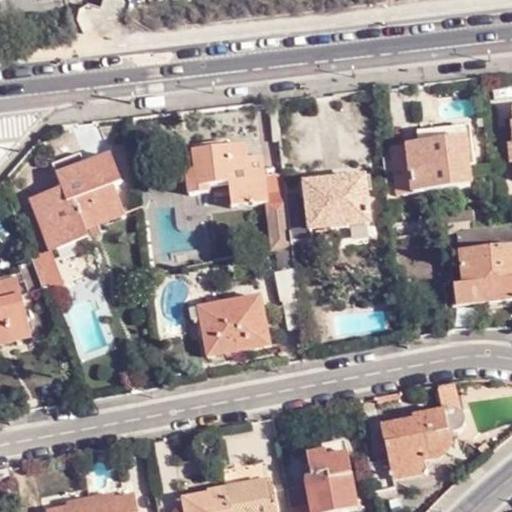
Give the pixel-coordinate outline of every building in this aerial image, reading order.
[(465,140),(472,138),(471,127),(419,133),(419,145),(465,140)] [(476,167),(472,138),(465,140),(468,168),(476,167)] [(468,168),(465,140),(419,145),(409,146),(414,195),(470,188),(468,168)] [(293,244),(289,203),(268,206),(262,159),(246,161),(244,146),(230,148),(229,143),(214,145),(214,150),(194,152),(196,172),(197,181),(189,182),(191,197),(211,194),(209,188),(231,185),(233,211),(265,206),(271,253),(294,248),(293,244)] [(397,197),(414,195),(409,146),(391,148),(397,197)] [(57,177),(86,166),(81,154),(53,165),(57,177)] [(32,200),(51,253),(52,253),(87,239),(85,232),(126,216),(115,188),(123,184),(112,156),(86,166),(57,177),(62,189),(32,200)] [(197,181),(196,172),(188,173),(189,182),(197,181)] [(306,186),(307,195),(311,231),(313,231),(331,229),(332,231),(351,229),(351,227),(371,224),(365,179),(306,186)] [(307,195),(288,197),(289,203),(293,244),(314,241),(313,231),(311,231),(307,195)] [(422,222),(391,224),(393,239),(459,232),(475,230),(473,213),(421,219),(422,222)] [(511,226),(498,228),(475,230),(459,232),(461,253),(511,247),(511,226)] [(511,247),(461,253),(464,286),(455,288),(457,307),(461,307),(511,301),(511,247)] [(51,253),(31,259),(32,263),(43,290),(45,295),(65,287),(52,253),(51,253)] [(43,290),(32,263),(20,266),(31,294),(33,294),(43,290)] [(291,328),(303,326),(296,270),(278,272),(282,300),(288,300),(291,328)] [(0,294),(22,289),(19,279),(0,284),(0,294)] [(0,346),(33,338),(22,296),(22,289),(0,294),(0,346)] [(0,358),(47,347),(33,294),(31,294),(22,296),(33,338),(0,346),(0,358)] [(262,298),(236,303),(238,312),(202,319),(203,324),(205,334),(209,358),(216,357),(224,356),(235,354),(271,347),(262,298)] [(511,301),(461,307),(463,317),(511,311),(511,301)] [(238,312),(236,303),(193,310),(196,325),(203,324),(202,319),(238,312)] [(236,361),(235,354),(224,356),(226,363),(236,361)] [(460,411),(454,383),(438,386),(443,412),(445,412),(454,410),(457,410),(460,411)] [(462,413),(460,411),(457,410),(454,410),(445,412),(450,435),(457,434),(462,431),(464,429),(466,426),(465,421),(463,415),(462,413)] [(371,465),(376,494),(395,490),(394,482),(422,477),(424,476),(425,473),(423,464),(429,464),(438,461),(445,454),(449,445),(450,435),(445,412),(443,412),(417,417),(414,418),(415,422),(403,424),(383,429),(389,462),(371,465)] [(402,418),(403,424),(415,422),(414,418),(417,417),(417,416),(402,418)] [(326,457),(348,454),(346,442),(325,446),(326,452),(326,457)] [(288,491),(291,511),(346,511),(358,510),(348,454),(326,457),(326,452),(318,453),(308,455),(311,475),(306,481),(307,487),(288,491)] [(265,480),(226,488),(230,511),(277,511),(275,501),(269,502),(267,490),(266,485),(265,480)] [(230,511),(226,488),(208,492),(208,493),(183,498),(185,511),(230,511)] [(273,489),(267,490),(269,502),(275,501),(273,489)] [(113,504),(111,495),(105,497),(91,500),(93,508),(113,504)] [(91,508),(91,511),(138,511),(135,496),(115,500),(113,495),(111,495),(113,504),(93,508),(91,508)] [(71,511),(90,508),(88,501),(74,504),(73,502),(68,503),(71,511)] [(47,511),(91,511),(91,508),(90,508),(71,511),(68,503),(67,504),(67,508),(47,511)]
